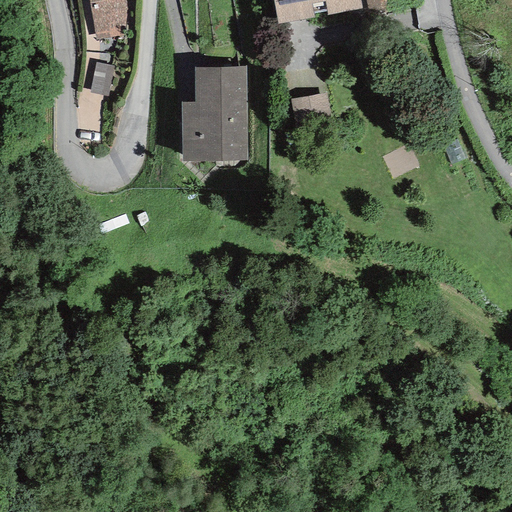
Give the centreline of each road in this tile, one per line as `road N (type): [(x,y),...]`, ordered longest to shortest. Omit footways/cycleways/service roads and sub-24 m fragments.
road 1 (unclassified): [(148,0),(133,140),(113,172),(96,175),(68,160),(63,144),(57,0)]
road 2 (track): [(511,447),(427,343),(372,304),(376,285),(394,283),(456,302),(511,350)]
road 3 (residential): [(437,0),(476,119),(511,171)]
